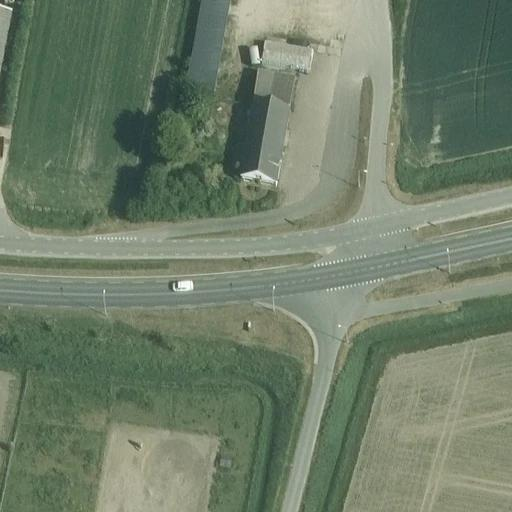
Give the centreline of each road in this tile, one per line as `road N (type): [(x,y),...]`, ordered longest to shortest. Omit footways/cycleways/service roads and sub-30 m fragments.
road 1 (unclassified): [(372,229),(267,246),(0,244)]
road 2 (secondary): [(348,275),(169,295),(0,290)]
road 3 (unclassified): [(292,511),(337,316)]
road 4 (unclassified): [(337,316),(511,285)]
road 5 (secondary): [(348,275),(511,239)]
road 6 (unclassified): [(511,197),(372,229)]
